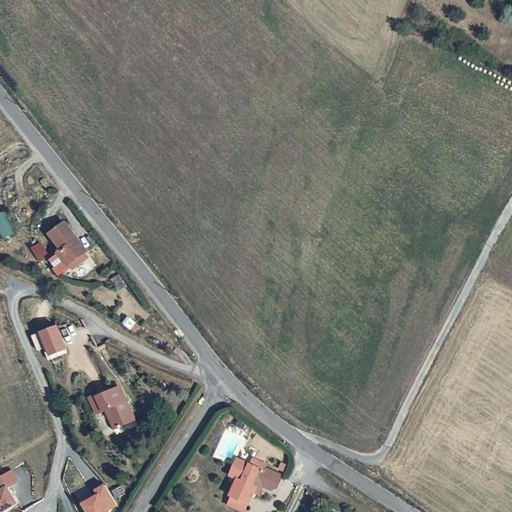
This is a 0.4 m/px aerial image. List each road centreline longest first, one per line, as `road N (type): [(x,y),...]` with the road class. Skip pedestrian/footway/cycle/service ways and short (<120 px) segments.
road 1 (residential): [(40,511),(50,497),(60,426),(14,317),(16,295),(40,290),(129,344),(195,371),(213,365)]
road 2 (residential): [(511,208),(376,458),(302,443)]
road 3 (tertiary): [(213,365),(0,94)]
road 4 (residential): [(228,383),(140,511)]
road 5 (tertiary): [(407,511),(302,443)]
